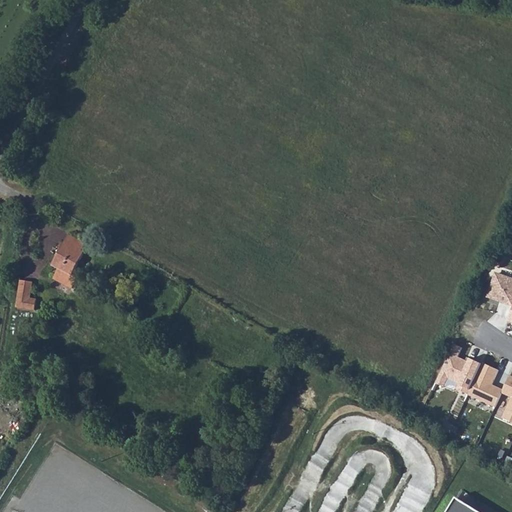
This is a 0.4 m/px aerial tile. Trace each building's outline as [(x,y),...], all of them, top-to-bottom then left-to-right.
[(73,249),(76,242),(60,233),(44,264),(49,267),(44,278),(62,288),(68,278),(62,274),(76,252),(73,249)] [(13,300),(32,303),(34,291),(28,290),(30,274),(17,273),(13,300)] [(511,279),(494,274),(486,298),(511,306),(511,279)] [(450,343),(432,382),(441,386),(444,380),(453,384),(451,389),(461,394),(475,364),(456,356),(460,348),(450,343)] [(469,357),(483,362),(488,350),(474,345),(469,357)] [(495,372),(477,364),(463,395),(490,408),(499,393),(499,392),(488,386),(495,372)] [(511,375),(508,374),(499,392),(499,393),(508,397),(497,418),(511,425),(511,375)] [(474,511),(458,502),(451,511),(474,511)]
